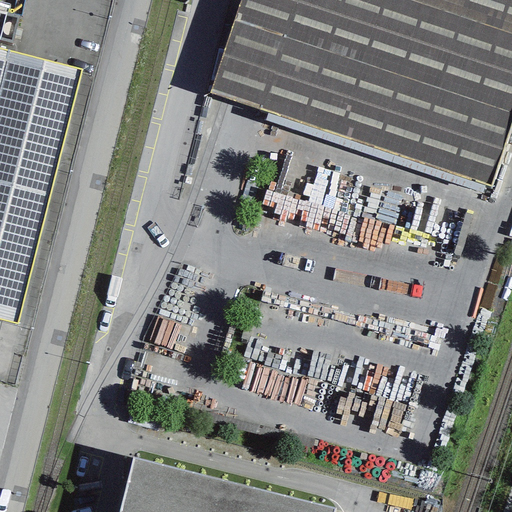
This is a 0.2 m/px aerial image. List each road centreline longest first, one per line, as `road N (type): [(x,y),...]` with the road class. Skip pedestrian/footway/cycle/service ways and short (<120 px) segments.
road 1 (residential): [(131,0),(3,511)]
road 2 (unknown): [(152,229),(116,375),(115,418),(126,443)]
